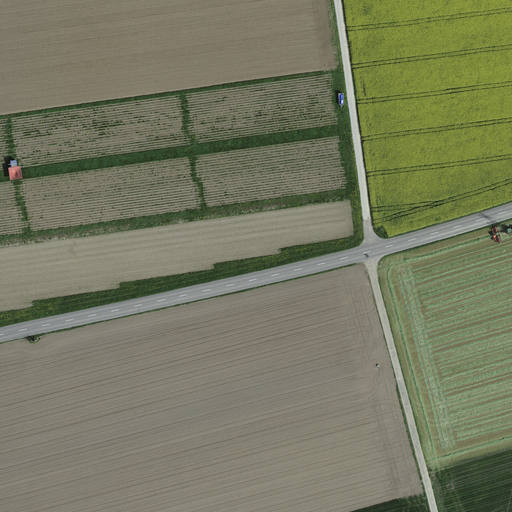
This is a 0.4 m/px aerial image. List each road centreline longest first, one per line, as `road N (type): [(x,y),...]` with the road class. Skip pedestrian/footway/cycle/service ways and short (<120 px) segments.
road 1 (tertiary): [(0,335),(367,252)]
road 2 (unclassified): [(435,511),(367,252)]
road 3 (track): [(336,0),(367,252)]
road 4 (tertiary): [(367,252),(511,209)]
